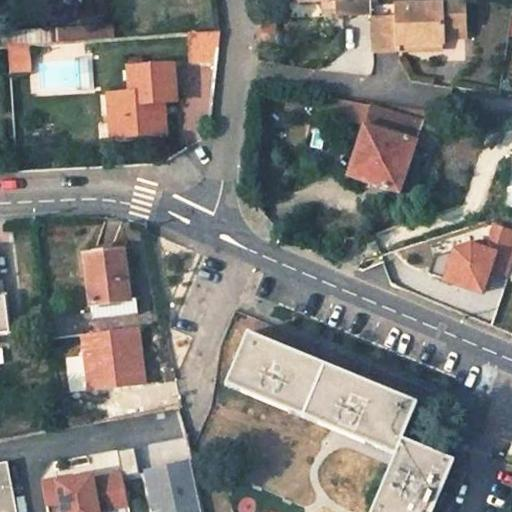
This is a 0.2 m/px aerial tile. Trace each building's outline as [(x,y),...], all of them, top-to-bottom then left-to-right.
[(333,0),(334,13),(369,12),(368,0),(333,0)] [(397,43),(440,41),(440,37),(442,37),(450,31),(449,26),(463,25),(462,1),(438,2),(395,4),(395,17),(369,17),(370,49),(397,48),(397,43)] [(110,37),(108,24),(5,31),(5,44),(22,43),(110,37)] [(442,37),(463,36),(463,25),(449,26),(450,31),(442,37)] [(218,30),(190,31),(188,60),(216,62),(218,30)] [(24,72),(22,43),(5,44),(3,44),(5,74),(24,72)] [(114,137),(156,134),(153,102),(160,101),(167,101),(172,100),(170,64),(138,67),(137,59),(125,60),(128,93),(103,95),(105,119),(113,119),(114,137)] [(315,112),(337,118),(343,97),(320,94),(315,112)] [(153,102),(156,134),(163,133),(160,101),(153,102)] [(413,143),(421,119),(369,102),(362,125),(346,175),(398,191),(413,143)] [(429,149),(439,118),(422,113),(421,119),(413,143),(429,149)] [(105,119),(107,138),(114,137),(113,119),(105,119)] [(485,270),(505,277),(511,255),(511,231),(491,225),(482,251),(447,239),(433,283),(476,297),(485,270)] [(85,252),(91,305),(93,321),(138,315),(136,300),(129,301),(123,248),(85,252)] [(279,344),(247,331),(225,384),(395,455),(402,439),(418,402),(372,383),(355,376),(294,351),(282,346),(279,344)] [(294,351),(296,346),(288,343),(281,340),(279,344),(282,346),(294,351)] [(372,383),(373,378),(365,375),(357,371),(355,376),(372,383)] [(441,492),(455,460),(402,439),(395,455),(369,511),(432,511),(435,507),(437,501),(441,492)] [(203,511),(194,461),(146,471),(153,511),(203,511)] [(16,511),(7,462),(0,464),(0,511),(16,511)] [(97,511),(98,511),(128,506),(122,476),(92,481),(91,476),(56,483),(61,511),(97,511)] [(435,507),(439,508),(442,501),(446,494),(441,492),(437,501),(435,507)]
